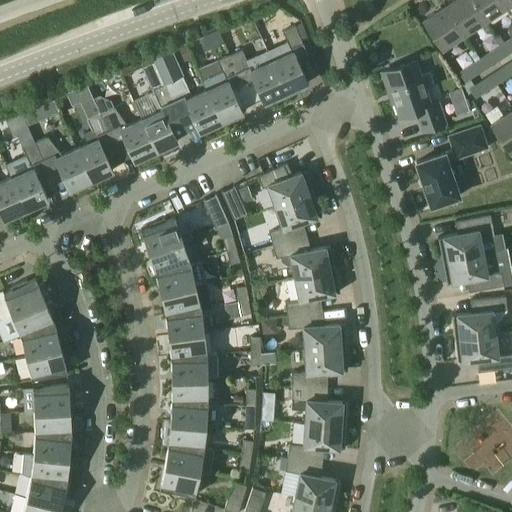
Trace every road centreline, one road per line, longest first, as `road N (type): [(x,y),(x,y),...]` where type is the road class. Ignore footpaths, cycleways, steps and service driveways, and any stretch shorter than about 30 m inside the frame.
road 1 (residential): [(385,433),(356,231),(313,116)]
road 2 (residential): [(432,398),(413,255),(356,95)]
road 3 (residential): [(126,511),(144,399),(140,326),(105,209)]
road 4 (residential): [(91,505),(98,407),(82,316),(48,233)]
road 5 (unclassified): [(0,77),(218,0)]
road 6 (residential): [(105,209),(313,116)]
